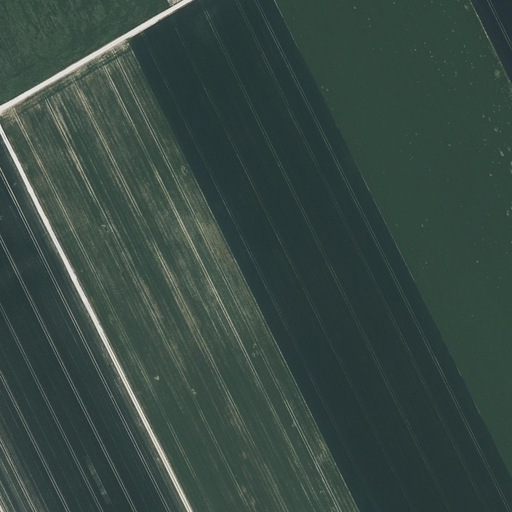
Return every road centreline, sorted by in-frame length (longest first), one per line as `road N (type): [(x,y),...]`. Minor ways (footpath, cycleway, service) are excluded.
road 1 (track): [(189,511),(0,127)]
road 2 (track): [(0,111),(192,0)]
